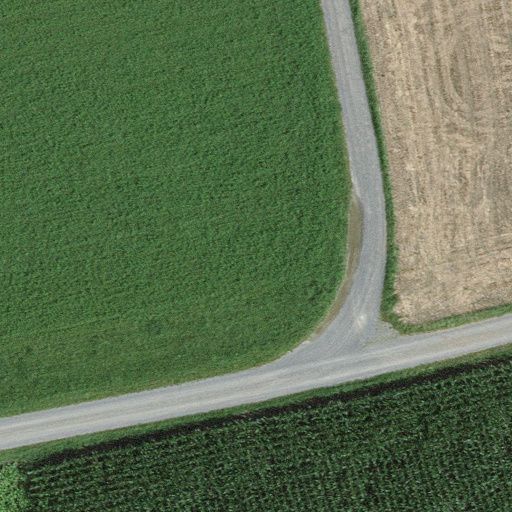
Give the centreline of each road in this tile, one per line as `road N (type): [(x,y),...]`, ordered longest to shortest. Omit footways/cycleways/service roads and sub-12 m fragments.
road 1 (track): [(511,331),(0,443)]
road 2 (track): [(336,0),(377,266),(336,373)]
